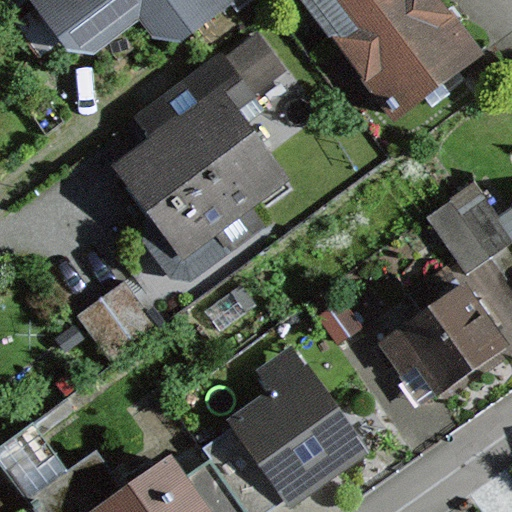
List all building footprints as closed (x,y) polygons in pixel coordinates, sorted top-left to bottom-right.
[(27,0),(0,0),(0,14),(3,19),(27,0)] [(32,0),(65,44),(90,45),(140,8),(160,33),(183,36),(230,2),(228,0),(32,0)] [(228,0),(230,2),(238,13),(254,0),(228,0)] [(315,0),(344,38),(393,0),(315,0)] [(478,57),(433,0),(393,0),(344,38),(342,39),(386,97),(383,99),(393,113),(397,110),(401,116),(478,57)] [(123,31),(106,44),(118,61),(135,48),(123,31)] [(226,60),(251,93),(284,69),(258,36),(226,60)] [(173,274),(192,276),(227,251),(210,228),(281,175),(234,112),(254,97),(251,93),(226,60),(221,53),(140,113),(161,141),(128,166),(162,212),(150,220),(148,239),(173,274)] [(458,211),(481,193),(473,182),(449,199),(450,201),(458,211)] [(481,193),(458,211),(492,257),(511,242),(511,233),(482,193),(481,193)] [(458,211),(450,201),(427,218),(469,275),(492,257),(458,211)] [(425,311),(461,286),(448,268),(412,293),(425,311)] [(126,279),(77,315),(113,365),(162,329),(126,279)] [(440,395),(507,348),(462,285),(461,286),(425,311),(384,340),(406,371),(418,363),(440,395)] [(335,291),(314,306),(341,345),(362,330),(335,291)] [(363,448),(309,372),(235,426),(287,498),(289,500),(363,448)] [(101,511),(124,495),(95,454),(67,474),(31,425),(0,447),(0,463),(30,505),(35,511),(101,511)] [(211,459),(249,511),(268,511),(287,498),(235,426),(203,448),(211,459)] [(181,480),(204,511),(249,511),(211,459),(181,480)] [(101,511),(204,511),(181,480),(168,462),(124,495),(101,511)]
